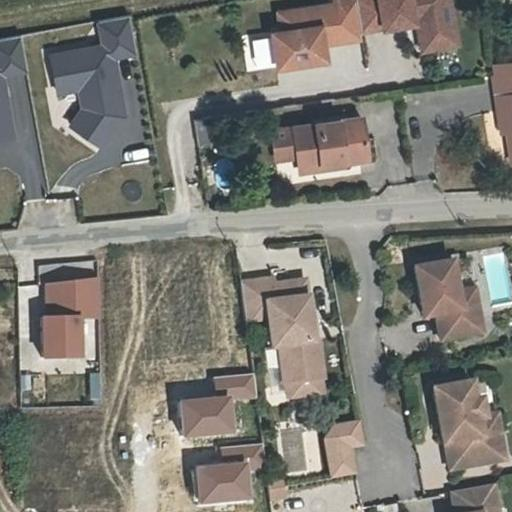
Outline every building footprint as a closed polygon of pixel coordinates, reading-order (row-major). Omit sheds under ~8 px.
[(454,0),(374,0),(381,29),(412,23),(419,54),(464,44),(454,0)] [(343,2),(285,10),(288,28),(278,29),(283,64),(332,57),(329,33),(347,30),(343,2)] [(99,43),(48,53),(56,96),(77,92),(79,107),(67,126),(101,151),(127,116),(117,60),(135,56),(128,16),(96,21),(99,43)] [(243,39),(247,71),(271,68),(267,36),(243,39)] [(19,37),(0,40),(0,139),(14,137),(3,75),(25,71),(19,37)] [(511,65),(498,66),(499,77),(511,75),(511,65)] [(497,113),(507,112),(510,164),(511,163),(511,75),(499,77),(495,77),(497,113)] [(454,87),(456,97),(466,95),(468,111),(488,108),(484,82),(454,87)] [(426,124),(420,91),(401,94),(407,128),(426,124)] [(193,118),(197,145),(225,142),(222,114),(193,118)] [(364,114),(297,121),(301,162),(370,155),(364,114)] [(300,150),(297,121),(276,123),(278,152),(300,150)] [(268,249),(270,268),(297,265),(295,246),(268,249)] [(461,309),(457,292),(451,293),(445,262),(408,269),(418,318),(431,316),(436,341),(477,333),(472,306),(461,309)] [(93,282),(42,284),(43,317),(39,318),(41,360),(78,358),(76,316),(95,315),(93,282)] [(305,384),(287,287),(270,289),(269,283),(236,289),(242,327),(264,323),(268,352),(276,351),(281,388),(283,387),(305,384)] [(300,285),(287,287),(305,384),(317,382),(319,382),(313,344),(310,344),(305,345),(303,333),(308,332),(300,285)] [(468,289),(457,292),(461,309),(472,306),(468,289)] [(90,401),(101,400),(99,372),(88,373),(90,401)] [(485,432),(481,415),(477,396),(471,398),(468,381),(429,388),(441,443),(443,443),(448,469),(503,457),(497,430),(485,432)] [(317,382),(305,384),(307,398),(319,396),(317,382)] [(285,401),(307,398),(305,384),(283,387),(285,401)] [(493,412),(481,415),(485,432),(497,430),(493,412)] [(359,444),(355,423),(331,428),(324,439),(332,475),(352,471),(347,446),(359,444)] [(280,428),(283,474),(318,471),(314,426),(280,428)] [(280,475),(264,478),(266,488),(277,487),(282,486),(280,475)] [(485,511),(485,510),(496,508),(492,481),(450,489),(454,511),(485,511)]
